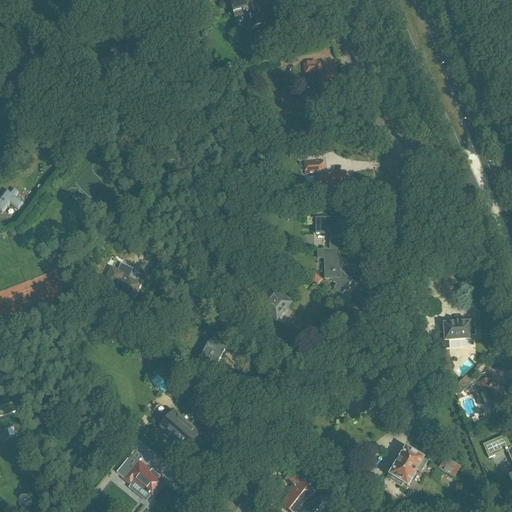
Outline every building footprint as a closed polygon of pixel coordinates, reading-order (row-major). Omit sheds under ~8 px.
[(265,26),(258,0),(235,0),(230,2),(235,19),(247,15),(251,30),(265,26)] [(321,70),(320,62),(304,63),(305,75),(318,74),(319,87),(338,85),(336,68),(321,70)] [(72,136),(78,141),(84,133),(78,128),(72,136)] [(305,145),(304,139),(293,142),(294,143),(288,145),(289,148),(301,145),(301,146),(305,145)] [(321,178),(321,174),(323,174),(322,162),(304,163),(305,175),(317,174),(318,177),(315,177),(316,189),(328,188),(328,191),(336,191),(337,199),(347,198),(346,190),(347,190),(345,173),(326,174),(327,178),(321,178)] [(16,198),(19,194),(14,190),(11,195),(7,191),(0,200),(0,212),(3,214),(10,205),(19,212),(24,205),(16,198)] [(330,251),(338,251),(338,243),(349,243),(348,219),(316,219),(316,235),(330,235),(330,251)] [(338,251),(330,251),(317,251),(317,261),(324,260),(324,280),(329,280),(336,286),(333,289),(341,295),(352,282),(341,273),(341,251),(338,251)] [(278,259),(269,271),(278,278),(287,266),(278,259)] [(111,268),(107,277),(113,280),(111,286),(122,291),(121,293),(128,296),(129,294),(134,297),(140,284),(135,281),(135,279),(130,277),(133,270),(121,265),(118,271),(111,268)] [(322,281),(315,275),(311,281),(318,286),(322,281)] [(282,301),(273,292),(264,303),(261,300),(256,306),(277,322),(290,307),(288,306),(290,303),(290,300),(287,298),(284,298),(282,301)] [(449,350),(449,342),(471,341),(470,337),(475,337),(475,328),(470,328),(470,324),(459,325),(459,324),(454,325),(444,326),(444,335),(436,335),(437,351),(449,350)] [(214,373),(225,351),(222,350),(227,341),(215,334),(210,343),(198,365),(214,373)] [(153,359),(159,353),(148,344),(142,350),(153,359)] [(452,373),(443,377),(448,390),(456,387),(458,386),(452,373)] [(456,387),(452,391),(458,397),(474,381),(475,380),(469,374),(458,386),(456,387)] [(483,382),(479,384),(481,389),(482,392),(483,391),(489,404),(483,406),(486,412),(486,413),(487,413),(492,411),(508,404),(509,404),(507,401),(500,384),(493,387),(493,386),(490,379),(488,375),(482,377),(484,382),(483,382)] [(193,417),(206,402),(197,393),(183,409),(186,411),(179,420),(176,418),(178,416),(171,409),(158,424),(178,441),(176,443),(179,445),(180,443),(181,444),(182,447),(184,449),(187,449),(190,447),(189,443),(196,435),(190,430),(191,428),(187,425),(192,419),(190,418),(192,416),(193,417)] [(217,408),(223,401),(218,397),(212,404),(217,408)] [(0,416),(15,411),(13,403),(0,407),(0,416)] [(511,433),(483,446),(488,459),(507,451),(511,463),(511,433)] [(421,471),(426,463),(423,461),(424,460),(406,450),(390,477),(392,478),(390,482),(401,488),(403,485),(407,487),(418,469),(421,471)] [(135,452),(116,474),(123,479),(122,480),(130,487),(129,489),(146,503),(151,497),(152,498),(157,492),(164,484),(145,468),(139,463),(143,458),(135,452)] [(445,459),(438,470),(455,480),(462,469),(445,459)] [(175,478),(180,482),(184,477),(179,473),(175,478)] [(292,494),(282,506),(285,508),(289,511),(302,511),(305,510),(307,511),(315,511),(321,505),(325,500),(317,493),(315,492),(307,486),(299,480),(298,481),(292,476),(290,475),(286,480),(294,487),(289,492),(292,494)]
